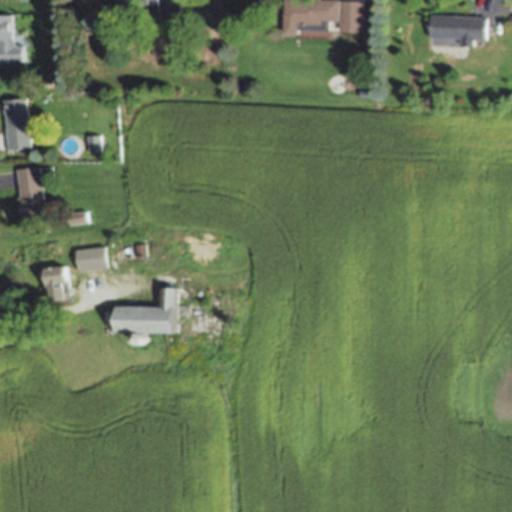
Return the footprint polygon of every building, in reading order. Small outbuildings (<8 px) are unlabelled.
[(111,0),(112,10),(154,11),(154,0),(111,0)] [(359,0),(279,0),(279,31),(359,33),(359,0)] [(10,44),(10,13),(0,13),(0,61),(21,62),(22,44),(10,44)] [(457,38),(457,44),(469,44),(469,39),(483,40),(484,15),(426,14),(426,38),(457,38)] [(3,99),(6,149),(29,148),(26,98),(3,99)] [(39,167),(15,168),(18,214),(42,212),(39,167)] [(87,247),(89,265),(145,260),(144,242),(87,247)] [(176,275),(226,275),(226,254),(176,254),(176,275)] [(44,300),(64,298),(60,265),(40,268),(44,300)] [(156,305),(109,304),(109,331),(172,332),(173,285),(156,285),(156,305)]
